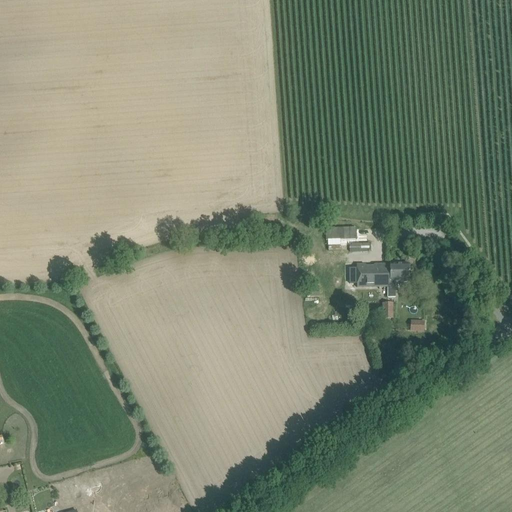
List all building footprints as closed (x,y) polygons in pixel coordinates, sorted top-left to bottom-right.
[(349,244),(349,252),(369,251),(369,243),(349,244)] [(388,286),(388,297),(396,297),(395,282),(409,282),(409,264),(375,265),(374,267),(368,266),(368,265),(359,266),(358,266),(357,287),(388,286)] [(382,303),(383,319),(391,319),(391,303),(382,303)] [(337,324),(346,324),(347,316),(337,315),(337,324)] [(410,320),(409,332),(424,332),(424,320),(410,320)] [(120,511),(116,498),(68,511),(120,511)]
